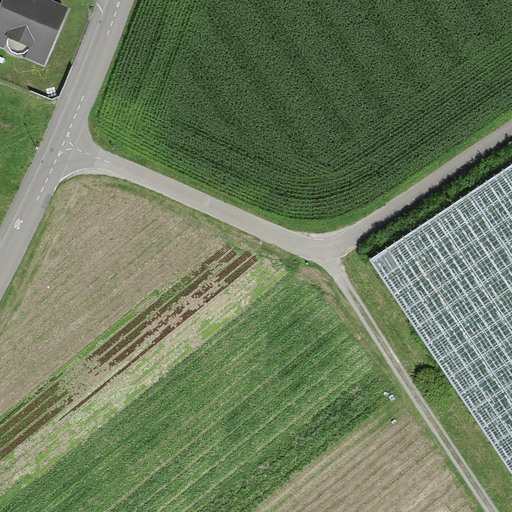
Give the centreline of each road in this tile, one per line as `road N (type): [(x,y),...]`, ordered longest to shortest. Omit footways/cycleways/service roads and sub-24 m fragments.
road 1 (track): [(326,256),(489,511)]
road 2 (residential): [(0,266),(118,0)]
